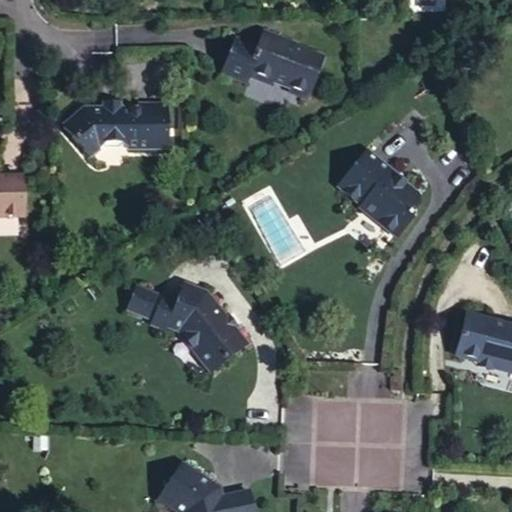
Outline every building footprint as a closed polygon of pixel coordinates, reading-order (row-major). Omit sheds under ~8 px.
[(306,97),(321,59),(281,44),(283,41),(263,34),(257,49),(236,40),(222,74),(245,83),(248,76),(272,86),(273,83),(306,97)] [(109,103),(109,110),(100,110),(88,110),(81,116),(79,114),(62,128),(85,153),(97,154),(109,145),(120,145),(126,149),(167,149),(167,104),(137,105),(137,110),(121,110),(121,103),(109,103)] [(419,196),(394,176),(395,175),(366,152),(337,188),(359,206),(358,208),(395,238),(411,218),(410,213),(419,202),(419,196)] [(0,215),(21,215),(21,177),(0,177),(0,215)] [(152,321),(162,296),(137,285),(126,310),(152,321)] [(196,355),(210,373),(245,345),(205,294),(183,285),(177,301),(167,327),(184,334),(195,348),(196,355)] [(177,301),(162,296),(152,321),(167,327),(177,301)] [(511,327),(466,315),(455,356),(491,366),(490,368),(511,373),(511,327)] [(47,437),(33,436),(33,450),(46,451),(47,437)] [(208,490),(211,484),(182,464),(157,501),(174,511),(251,511),(247,492),(220,497),(208,490)]
